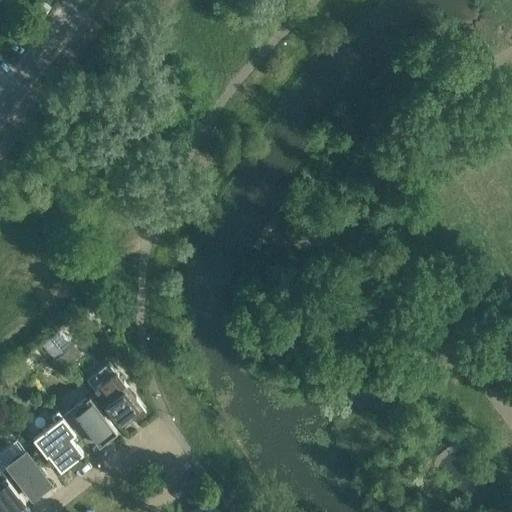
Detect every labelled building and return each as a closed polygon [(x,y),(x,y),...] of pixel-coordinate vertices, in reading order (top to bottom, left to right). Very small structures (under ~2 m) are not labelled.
[(156,124),(143,108),(131,118),(144,134),(156,124)] [(146,409),(115,369),(93,386),(108,405),(105,407),(116,423),(119,421),(122,424),(133,415),(135,417),(146,409)] [(117,431),(89,394),(63,415),(81,439),(89,432),(99,445),(117,431)] [(76,442),(81,439),(63,415),(59,410),(52,416),(55,421),(33,438),(47,455),(49,454),(61,470),(84,452),(76,442)] [(44,474),(46,472),(38,461),(36,463),(26,450),(23,453),(17,452),(12,456),(11,462),(8,464),(33,496),(51,482),(44,474)] [(11,511),(26,501),(0,467),(0,511),(11,511)] [(220,511),(209,497),(189,511),(220,511)]
